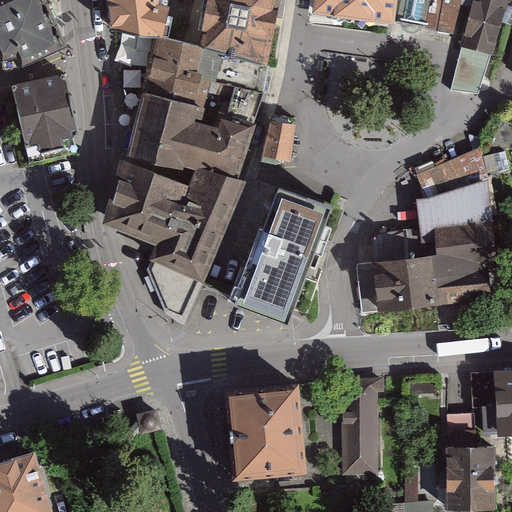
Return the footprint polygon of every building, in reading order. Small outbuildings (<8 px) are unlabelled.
[(64,46),(44,0),(0,0),(0,61),(1,61),(6,72),(64,46)] [(110,0),(115,29),(161,37),(167,7),(162,6),(163,0),(110,0)] [(216,52),(265,65),(276,0),(209,0),(202,47),(216,52)] [(317,0),(316,10),(391,22),(393,0),(317,0)] [(393,0),(391,22),(438,30),(442,0),(393,0)] [(442,0),(438,30),(465,36),(462,45),(457,90),(471,91),(476,50),(492,54),(507,0),(442,0)] [(161,37),(146,93),(202,107),(206,90),(209,81),(216,52),(202,47),(161,37)] [(265,65),(216,52),(209,81),(235,86),(260,91),(265,65)] [(79,135),(65,75),(13,86),(29,163),(67,155),(63,139),(79,135)] [(260,91),(235,86),(209,81),(206,90),(232,96),(227,117),(252,125),(264,93),(260,91)] [(202,107),(146,93),(130,154),(179,167),(180,164),(197,168),(198,166),(203,168),(214,130),(197,125),(202,107)] [(214,130),(203,168),(236,177),(252,125),(227,117),(219,114),(214,130)] [(272,115),(261,160),(271,163),(272,158),(289,160),(295,118),(272,115)] [(360,282),(362,314),(490,296),(488,269),(498,267),(493,235),(498,234),(497,213),(481,149),(419,175),(430,203),(425,204),(428,233),(413,230),(377,235),(373,241),(377,280),(360,282)] [(155,254),(201,274),(239,189),(232,187),(236,177),(203,168),(198,166),(197,168),(192,186),(124,161),(110,210),(109,222),(162,241),(155,254)] [(331,207),(278,189),(260,238),(239,298),(292,317),(331,207)] [(201,274),(155,254),(149,270),(166,314),(182,324),(205,277),(201,274)] [(511,373),(472,374),(472,397),(491,397),(492,419),(511,418),(511,373)] [(405,377),(343,381),(344,407),(376,406),(376,389),(405,386),(405,377)] [(296,384),(228,391),(236,477),(305,471),(296,384)] [(376,406),(344,407),(345,472),(377,471),(376,406)] [(480,440),(480,409),(444,410),(445,511),(499,510),(499,440),(480,440)] [(159,430),(154,412),(139,415),(144,434),(159,430)] [(50,511),(32,453),(0,463),(0,511),(50,511)]
